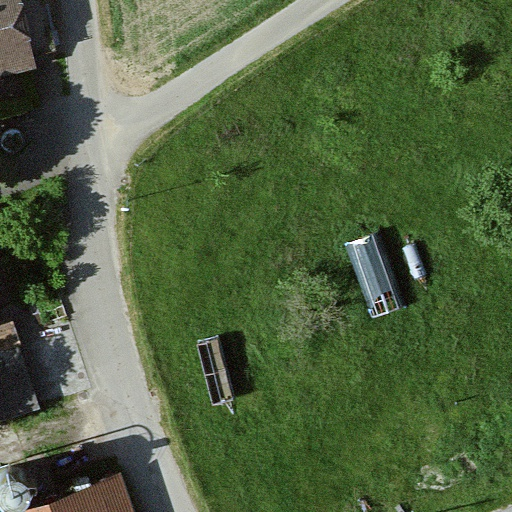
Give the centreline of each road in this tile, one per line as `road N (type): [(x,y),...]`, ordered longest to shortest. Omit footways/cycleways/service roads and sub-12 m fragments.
road 1 (unclassified): [(176,511),(101,319),(76,0)]
road 2 (track): [(88,155),(351,0)]
